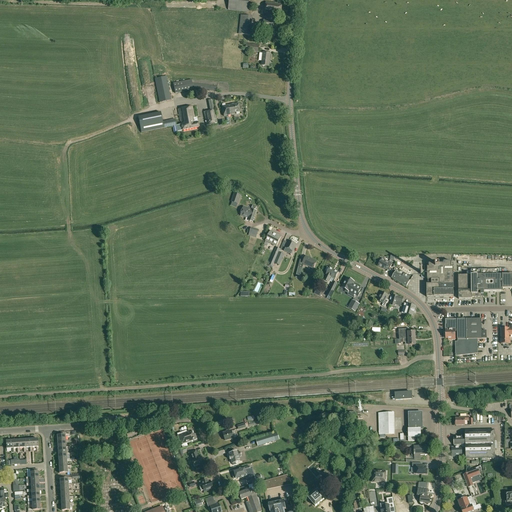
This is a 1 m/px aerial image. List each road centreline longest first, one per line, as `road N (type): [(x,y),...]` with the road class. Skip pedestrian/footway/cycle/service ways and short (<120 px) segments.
road 1 (unclassified): [(0,396),(321,375),(438,356)]
road 2 (tertiary): [(426,311),(322,246),(301,218),(290,112),(298,0)]
road 3 (residential): [(231,511),(194,420),(45,429)]
road 4 (tertiary): [(435,511),(438,356)]
road 5 (track): [(0,0),(143,0)]
